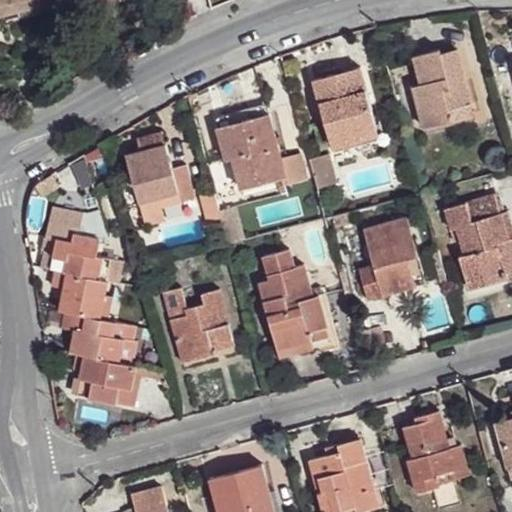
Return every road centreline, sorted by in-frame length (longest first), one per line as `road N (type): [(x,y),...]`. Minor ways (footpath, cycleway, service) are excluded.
road 1 (residential): [(511,351),(41,471)]
road 2 (residential): [(0,155),(223,40),(333,0)]
road 3 (residential): [(0,235),(15,358)]
